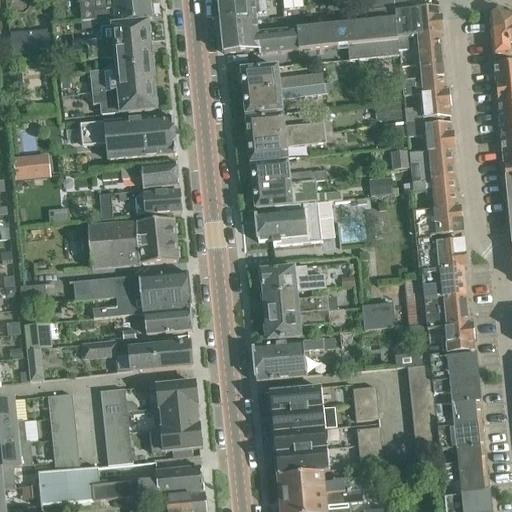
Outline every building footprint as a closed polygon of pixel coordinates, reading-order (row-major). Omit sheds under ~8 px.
[(99,0),(80,8),(82,26),(153,20),(151,0),(99,0)] [(254,0),(219,4),(221,23),(257,20),(254,0)] [(265,0),(258,0),(254,0),(257,20),(268,19),(265,0)] [(361,0),(364,23),(296,30),(298,51),(347,46),(397,42),(396,39),(393,14),(393,6),(394,6),(393,0),(361,0)] [(408,5),(394,6),(393,6),(393,14),(409,13),(409,12),(408,5)] [(439,9),(409,12),(409,13),(393,14),(396,39),(407,38),(417,37),(419,37),(440,34),(443,34),(442,17),(440,18),(439,9)] [(511,31),(511,13),(496,10),(489,15),(491,34),(509,33),(511,31)] [(221,23),(224,55),(259,51),(260,55),(298,51),(296,30),(258,34),(257,20),(221,23)] [(114,40),(87,42),(66,44),(66,37),(54,38),(55,54),(150,45),(148,24),(113,28),(114,40)] [(511,64),(511,31),(509,33),(491,34),(494,66),(511,64)] [(49,32),(10,36),(12,59),(51,55),(49,32)] [(440,34),(419,37),(420,51),(415,51),(417,67),(443,64),(440,34)] [(407,38),(396,39),(397,42),(398,52),(408,51),(407,38)] [(397,42),(347,46),(349,63),(398,58),(398,52),(397,42)] [(150,45),(55,54),(56,64),(116,59),(117,71),(152,67),(150,45)] [(417,67),(418,81),(402,83),(403,98),(422,96),(446,93),(443,64),(417,67)] [(511,64),(494,66),(496,86),(511,84),(511,64)] [(117,71),(90,74),(92,94),(154,88),(153,79),(157,77),(156,69),(152,69),(152,67),(117,71)] [(324,77),(306,78),(278,81),(277,68),(242,72),(244,95),(301,89),(301,90),(325,88),(324,77)] [(69,76),(61,76),(62,88),(70,88),(69,76)] [(389,98),(400,98),(399,80),(388,81),(389,98)] [(511,84),(496,86),(498,105),(511,103),(511,84)] [(333,87),(325,88),(325,96),(333,95),(333,87)] [(154,88),(92,94),(93,104),(119,102),(121,115),(156,112),(154,88)] [(325,96),(325,88),(301,90),(301,89),(244,95),(246,117),(281,113),(280,100),(302,97),(325,96)] [(423,106),(419,106),(405,108),(406,124),(420,122),(420,121),(451,118),(450,109),(451,109),(449,92),(446,93),(422,96),(423,106)] [(511,103),(498,105),(500,124),(511,122),(511,103)] [(400,105),(383,106),(384,120),(401,119),(400,105)] [(322,121),(283,124),(282,117),(247,121),(249,143),(306,137),(306,136),(323,134),(322,123),(322,121)] [(108,162),(157,158),(177,156),(173,118),(153,120),(81,126),(83,147),(107,145),(108,162)] [(332,122),(322,123),(323,134),(333,133),(332,122)] [(511,122),(500,124),(502,143),(511,142),(511,122)] [(386,125),(387,140),(401,139),(400,125),(386,125)] [(427,154),(452,151),(455,151),(453,134),(452,134),(451,125),(421,128),(422,143),(426,142),(427,154)] [(333,133),(323,134),(324,144),(334,143),(333,133)] [(306,137),(249,143),(251,164),(287,161),(285,148),(307,145),(324,144),(323,134),(306,136),(306,137)] [(511,142),(502,143),(504,161),(511,160),(511,142)] [(409,167),(407,150),(394,151),(396,168),(409,167)] [(452,151),(427,154),(410,156),(412,185),(423,184),(428,183),(455,180),(452,151)] [(19,180),(53,179),(52,156),(18,157),(19,180)] [(325,174),(310,175),(289,178),(287,164),(251,168),(254,189),(311,184),(326,182),(325,174)] [(177,166),(121,171),(103,173),(104,181),(142,178),(143,191),(179,188),(177,166)] [(364,176),(365,192),(387,189),(386,173),(364,176)] [(455,180),(428,183),(429,198),(434,197),(436,211),(458,209),(455,180)] [(311,184),(254,189),(256,211),(290,207),(290,208),(314,205),(313,196),(312,192),(311,184)] [(146,218),(182,214),(180,192),(144,196),(144,192),(112,195),(113,207),(125,206),(125,213),(145,211),(146,218)] [(341,194),(313,196),(314,205),(326,204),(335,203),(341,203),(341,194)] [(326,204),(314,205),(290,208),(290,213),(256,216),(258,244),(273,242),(274,248),(323,243),(322,242),(330,241),(327,218),(327,217),(336,216),(335,203),(326,204)] [(101,221),(113,220),(113,209),(112,207),(100,208),(100,210),(101,221)] [(461,209),(458,209),(436,211),(433,212),(415,213),(418,243),(427,242),(427,238),(462,234),(461,225),(463,225),(461,209)] [(67,211),(60,212),(61,225),(69,224),(67,211)] [(158,265),(178,263),(174,221),(154,223),(136,224),(136,225),(88,228),(92,270),(158,265)] [(427,242),(418,243),(421,273),(437,271),(464,268),(467,268),(465,251),(464,251),(463,243),(427,246),(427,242)] [(11,255),(1,256),(2,266),(12,265),(11,255)] [(296,293),(296,294),(326,291),(325,278),(307,279),(306,268),(261,272),(262,275),(259,275),(260,286),(263,286),(264,296),(296,293)] [(440,300),(467,296),(464,268),(437,271),(439,293),(440,300)] [(70,284),(70,288),(63,289),(65,303),(97,300),(110,299),(117,299),(189,292),(187,274),(140,279),(70,284)] [(422,276),(404,278),(409,329),(423,328),(427,327),(425,301),(422,276)] [(354,278),(343,279),(343,288),(355,287),(354,278)] [(14,279),(5,280),(6,289),(15,288),(14,279)] [(34,306),(48,305),(46,287),(21,289),(22,308),(34,306)] [(6,289),(5,289),(5,295),(10,299),(16,298),(15,288),(6,289)] [(121,303),(122,307),(94,310),(95,320),(146,315),(191,311),(189,292),(117,299),(117,303),(121,303)] [(329,313),(338,312),(337,299),(297,303),(296,294),(296,293),(264,296),(264,298),(261,298),(262,309),(265,309),(266,319),(329,313)] [(440,300),(441,315),(427,317),(429,330),(445,328),(469,326),(467,296),(440,300)] [(35,316),(34,306),(22,308),(23,317),(35,316)] [(392,307),(362,310),(365,333),(395,330),(392,307)] [(193,333),(191,311),(146,315),(148,337),(193,333)] [(329,313),(330,326),(344,325),(343,312),(338,312),(329,313)] [(329,313),(266,319),(267,329),(264,329),(265,340),(268,339),(268,342),(301,339),(301,330),(330,327),(330,326),(329,313)] [(18,325),(7,326),(8,337),(19,336),(18,325)] [(50,326),(52,343),(59,342),(57,325),(50,326)] [(27,351),(52,349),(50,326),(25,329),(27,351)] [(473,326),(469,326),(445,328),(446,340),(441,340),(443,355),(474,351),(473,343),(474,342),(473,326)] [(134,332),(122,334),(123,342),(135,340),(134,332)] [(334,340),(322,341),(324,352),(335,351),(334,340)] [(116,360),(117,375),(132,374),(192,368),(190,345),(170,347),(139,350),(138,341),(119,343),(121,359),(116,360)] [(253,348),(256,383),(306,379),(306,375),(310,374),(310,370),(292,372),(290,355),(314,353),(313,342),(253,348)] [(121,359),(119,343),(83,347),(84,363),(116,360),(121,359)] [(438,348),(429,349),(429,354),(429,359),(439,358),(438,348)] [(411,356),(394,357),(395,371),(407,370),(430,367),(429,359),(429,354),(425,354),(425,350),(410,352),(411,356)] [(21,351),(9,352),(10,361),(22,360),(22,359),(21,351)] [(476,356),(448,359),(431,361),(433,384),(478,379),(476,356)] [(430,367),(407,370),(409,383),(432,380),(430,367)] [(478,379),(433,384),(434,394),(451,392),(453,405),(479,403),(480,402),(478,379)] [(432,380),(409,383),(410,394),(433,391),(432,380)] [(153,410),(153,411),(197,406),(195,384),(158,388),(160,409),(153,410)] [(272,416),(323,411),(321,389),(270,394),(271,408),(269,408),(269,409),(271,409),(272,416)] [(354,407),(377,405),(376,389),(353,391),(354,407)] [(125,391),(100,394),(102,406),(126,404),(125,391)] [(433,391),(410,394),(411,405),(434,403),(433,391)] [(49,412),(74,409),(72,396),(48,399),(49,412)] [(0,403),(0,425),(24,423),(16,423),(14,402),(0,403)] [(132,403),(126,404),(127,413),(137,412),(137,407),(132,403)] [(434,403),(411,405),(412,418),(435,415),(434,403)] [(479,403),(453,405),(454,419),(437,420),(438,429),(481,424),(479,403)] [(126,404),(102,406),(103,418),(128,416),(127,413),(126,404)] [(377,405),(354,407),(356,423),(379,421),(377,405)] [(150,432),(150,433),(199,428),(199,427),(198,427),(196,407),(197,407),(197,406),(153,411),(155,431),(150,432)] [(49,412),(50,424),(75,421),(74,409),(49,412)] [(273,423),(274,436),(325,431),(323,411),(272,416),(273,422),(270,422),(270,423),(273,423)] [(435,415),(412,418),(413,429),(436,427),(435,415)] [(128,416),(103,418),(104,431),(129,428),(128,416)] [(75,421),(50,424),(52,436),(76,434),(75,421)] [(0,425),(0,447),(31,444),(27,444),(24,423),(0,425)] [(484,448),(481,424),(438,429),(439,439),(456,437),(457,450),(484,448)] [(436,427),(413,429),(415,441),(438,438),(436,427)] [(129,428),(104,431),(106,443),(130,441),(129,428)] [(199,428),(150,433),(152,455),(201,450),(199,428)] [(358,448),(381,446),(380,430),(357,432),(358,448)] [(325,431),(274,436),(275,448),(273,449),(273,450),(275,450),(276,456),(327,451),(325,431)] [(52,436),(53,449),(78,446),(76,434),(52,436)] [(438,438),(415,441),(417,465),(440,463),(438,438)] [(130,441),(106,443),(107,455),(132,453),(130,441)] [(0,469),(33,466),(31,444),(0,447),(0,469)] [(78,446),(53,449),(54,461),(79,458),(78,446)] [(381,446),(358,448),(360,464),(383,462),(381,446)] [(484,448),(457,450),(459,464),(442,466),(443,476),(486,471),(484,448)] [(327,451),(276,456),(277,462),(274,463),(274,464),(277,464),(278,477),(279,477),(279,478),(323,474),(329,474),(327,451)] [(132,453),(107,455),(108,468),(133,465),(132,453)] [(79,458),(54,461),(56,473),(80,471),(79,458)] [(137,467),(134,467),(113,469),(84,472),(61,474),(40,476),(43,508),(93,503),(92,488),(157,482),(157,474),(156,465),(137,467)] [(0,469),(0,491),(15,489),(13,469),(33,467),(33,466),(0,469)] [(202,469),(157,474),(157,482),(92,488),(93,503),(204,492),(202,469)] [(488,493),(486,471),(443,476),(444,485),(461,483),(462,495),(488,493)] [(323,474),(279,478),(278,478),(280,503),(302,501),(302,496),(325,494),(325,496),(363,493),(362,481),(333,484),(333,485),(325,486),(323,474)] [(41,499),(39,487),(31,488),(33,500),(41,499)] [(0,511),(5,511),(3,492),(15,490),(15,489),(0,491),(0,511)] [(302,501),(280,503),(281,511),(326,511),(326,506),(335,505),(335,506),(364,503),(363,493),(325,496),(325,494),(302,496),(302,501)] [(491,511),(490,493),(488,493),(462,495),(445,497),(446,511),(491,511)] [(206,511),(205,495),(167,499),(168,511),(167,511),(206,511)]
